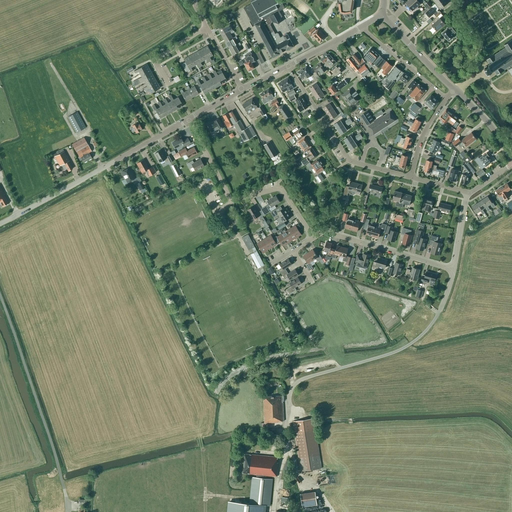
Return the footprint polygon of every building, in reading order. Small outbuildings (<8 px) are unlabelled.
[(278,33),(276,33),(275,34),(270,26),(271,23),(273,22),(279,24),(281,18),(282,17),(279,11),(285,8),(282,2),(279,4),(276,0),(252,0),(251,1),(252,3),(244,8),(251,21),(249,22),(252,27),(255,25),(273,58),(280,54),(279,53),(286,50),(287,50),(294,47),(287,34),(280,38),(278,33)] [(345,12),(352,11),(354,0),(337,0),(338,7),(339,7),(340,13),(344,13),(345,12)] [(406,3),(407,5),(413,10),(414,12),(419,8),(417,6),(422,2),(422,1),(420,0),(409,0),(406,3)] [(423,0),(422,1),(422,2),(427,8),(429,10),(433,6),(428,1),(426,3),(424,1),(423,0)] [(432,0),(440,9),(448,3),(446,0),(432,0)] [(438,9),(435,4),(433,6),(429,10),(425,13),(426,13),(429,17),(433,14),(434,15),(436,18),(441,13),(439,11),(438,12),(437,10),(438,9)] [(445,24),(443,22),(446,20),(443,16),(432,25),(437,31),(445,24)] [(229,24),(218,30),(222,36),(229,32),(227,28),(230,26),(229,24)] [(447,29),(442,34),(449,42),(454,37),(452,36),(456,33),(451,27),(448,30),(447,29)] [(318,29),(312,35),(320,43),(326,37),(318,29)] [(234,32),(233,30),(229,32),(222,36),(226,42),(233,38),(231,34),(234,32)] [(236,36),(233,38),(226,42),(229,49),(237,44),(234,40),(237,38),(236,36)] [(511,40),(511,39),(504,44),(506,47),(494,55),(493,54),(486,59),(490,64),(489,64),(485,67),(485,68),(484,69),(487,73),(488,73),(489,74),(493,71),(494,70),(497,75),(504,70),(509,66),(511,68),(509,69),(511,74),(511,40)] [(241,45),(240,43),(237,44),(229,49),(233,55),(240,51),(238,46),(241,45)] [(212,55),(207,46),(202,49),(209,61),(211,60),(209,57),(212,55)] [(372,64),(373,63),(379,56),(371,48),(363,57),(365,58),(364,59),(367,63),(366,64),(370,68),(372,65),(372,64)] [(202,49),(198,52),(203,61),(206,59),(207,63),(209,61),(202,49)] [(264,62),(258,51),(256,52),(255,53),(261,64),(264,62)] [(203,61),(198,52),(193,54),(200,67),(202,66),(200,62),(203,61)] [(251,61),(254,59),(250,52),(245,55),(246,57),(244,58),(246,62),(245,63),(249,71),(254,68),(251,61)] [(200,67),(193,54),(188,57),(193,66),(196,64),(198,68),(200,67)] [(323,64),(326,60),(328,62),(332,58),(329,54),(326,55),(325,54),(323,55),(324,57),(320,60),(323,63),(322,63),(323,64)] [(360,60),(355,54),(351,57),(360,68),(364,65),(366,63),(362,59),(360,60)] [(380,69),(386,61),(379,56),(373,63),(380,69)] [(191,67),(193,66),(188,57),(184,60),(185,63),(182,64),(186,72),(189,70),(190,72),(193,71),(191,67)] [(358,70),(361,74),(367,69),(364,65),(360,68),(351,57),(347,60),(356,71),(358,70)] [(328,62),(326,60),(323,64),(325,66),(326,66),(327,67),(328,66),(330,68),(336,63),(332,58),(328,62)] [(387,73),(387,72),(392,67),(387,62),(381,68),(384,70),(381,73),(382,74),(382,73),(385,75),(387,73)] [(305,77),(306,79),(311,75),(315,81),(317,79),(319,77),(318,76),(325,71),(320,63),(313,68),(316,72),(313,73),(314,74),(312,75),(306,67),(297,72),(302,79),(305,77)] [(138,71),(140,74),(149,69),(146,64),(134,71),(135,73),(138,71)] [(331,70),(336,76),(343,70),(338,65),(334,68),(331,70)] [(396,83),(399,78),(404,73),(401,71),(395,66),(385,78),(385,77),(381,82),(386,86),(385,87),(389,90),(395,82),(396,83)] [(139,81),(151,74),(149,69),(140,74),(141,77),(138,79),(139,81)] [(213,72),(215,76),(216,76),(221,85),(227,81),(222,73),(217,75),(215,71),(213,72)] [(404,73),(399,78),(406,84),(410,78),(404,73)] [(145,84),(154,79),(151,74),(139,81),(140,83),(144,81),(145,84)] [(207,75),(209,80),(211,79),(215,88),(221,85),(216,76),(215,76),(212,78),(209,74),(207,75)] [(201,78),(204,83),(205,82),(210,91),(215,88),(211,79),(209,80),(206,81),(204,77),(201,78)] [(290,83),(288,78),(278,84),(283,92),(289,89),(290,90),(294,88),(290,83)] [(144,90),(157,83),(154,79),(145,84),(147,86),(143,88),(144,90)] [(210,91),(205,82),(204,83),(201,85),(198,80),(196,81),(198,86),(199,85),(204,94),(210,91)] [(328,88),(333,95),(347,84),(344,80),(335,87),(333,85),(328,88)] [(413,80),(407,87),(411,90),(412,91),(418,84),(413,80)] [(150,93),(159,88),(157,83),(144,90),(145,92),(149,90),(150,93)] [(309,88),(313,94),(320,89),(316,83),(309,88)] [(409,95),(417,102),(426,91),(419,84),(409,95)] [(186,87),(188,90),(192,98),(198,94),(194,87),(190,89),(188,86),(186,87)] [(185,101),(192,98),(188,90),(183,93),(182,89),(180,91),(185,101)] [(262,99),(262,100),(264,104),(271,100),(270,99),(273,98),(273,97),(269,89),(260,94),(262,99)] [(317,100),(324,95),(320,89),(313,94),(317,100)] [(356,95),(358,94),(356,92),(354,93),(350,89),(341,96),(350,107),(359,100),(356,95)] [(389,96),(393,100),(399,93),(395,90),(389,96)] [(171,101),(172,100),(177,109),(183,106),(178,97),(173,100),(171,95),(169,97),(171,101)] [(427,101),(424,103),(432,110),(439,102),(434,98),(431,95),(427,100),(427,101)] [(298,107),(301,112),(308,108),(305,103),(306,103),(302,96),(296,100),(299,106),(298,107)] [(172,100),(171,101),(168,103),(165,99),(163,100),(165,104),(166,104),(171,112),(177,109),(172,100)] [(242,105),(246,112),(256,106),(252,99),(242,105)] [(274,112),(276,111),(276,109),(280,106),(278,103),(279,103),(277,99),(271,103),(273,106),(270,109),(270,111),(272,113),(274,112)] [(369,109),(371,114),(386,104),(383,99),(369,109)] [(160,102),(157,103),(160,107),(161,107),(166,115),(171,112),(166,104),(165,104),(162,106),(160,102)] [(422,110),(420,108),(415,103),(410,109),(417,115),(422,110)] [(129,107),(134,113),(138,111),(133,104),(129,107)] [(330,104),(322,108),(326,114),(333,110),(330,104)] [(155,110),(160,119),(166,115),(161,107),(160,107),(156,109),(154,105),(152,106),(154,111),(155,110)] [(279,109),(287,120),(291,117),(284,105),(279,109)] [(258,108),(262,116),(266,114),(262,106),(258,108)] [(453,115),(446,109),(442,114),(449,119),(453,115)] [(330,120),(337,116),(333,110),(326,114),(330,120)] [(227,128),(233,124),(236,128),(238,133),(243,142),(256,135),(251,126),(244,129),(240,120),(238,121),(233,111),(228,113),(223,116),(226,123),(225,123),(227,128)] [(361,115),(373,135),(395,121),(390,112),(383,116),(383,115),(374,121),(367,111),(361,115)] [(411,111),(408,115),(413,120),(417,115),(411,111)] [(67,118),(76,133),(85,128),(76,112),(67,118)] [(448,122),(449,119),(442,114),(439,119),(446,124),(448,122)] [(458,118),(453,114),(453,115),(449,119),(448,122),(455,128),(458,124),(455,121),(458,118)] [(211,132),(213,135),(219,131),(218,131),(223,128),(218,118),(213,121),(213,122),(207,125),(211,132)] [(340,120),(334,124),(337,129),(344,125),(346,124),(351,120),(350,118),(342,123),(340,120)] [(135,130),(136,133),(142,130),(137,121),(134,122),(135,124),(132,125),(133,127),(130,129),(132,132),(135,130)] [(416,132),(418,127),(409,122),(407,124),(410,126),(411,125),(412,126),(410,129),(416,132)] [(341,134),(347,130),(344,125),(337,129),(341,134)] [(294,134),(296,137),(293,139),(295,142),(298,140),(304,136),(299,130),(294,134)] [(292,137),(289,132),(283,136),(286,141),(292,137)] [(445,139),(451,142),(454,134),(448,132),(445,139)] [(350,135),(344,139),(347,145),(361,135),(360,133),(355,137),(352,138),(350,135)] [(476,139),(471,133),(460,141),(458,138),(452,142),(455,147),(458,144),(461,148),(465,145),(466,147),(476,139)] [(186,135),(172,143),(175,149),(183,144),(184,147),(189,144),(188,142),(189,141),(186,135)] [(361,135),(347,145),(351,150),(353,148),(357,146),(355,143),(357,141),(363,138),(361,135)] [(83,138),(72,145),(78,156),(77,157),(79,160),(81,159),(83,163),(92,158),(89,154),(88,153),(91,151),(83,138)] [(298,142),(304,151),(311,147),(305,138),(298,142)] [(396,139),(395,141),(400,143),(403,144),(403,143),(404,144),(403,147),(409,149),(411,144),(396,139)] [(439,148),(442,150),(443,148),(440,146),(438,145),(440,142),(434,140),(431,145),(437,148),(439,148)] [(263,145),(271,159),(277,155),(270,141),(263,145)] [(437,148),(431,145),(429,151),(435,153),(437,148)] [(186,154),(188,158),(197,154),(194,147),(186,151),(185,148),(179,152),(181,156),(186,154)] [(298,163),(301,167),(311,160),(314,158),(317,156),(311,147),(305,152),(308,156),(298,163)] [(62,148),(53,153),(55,156),(60,166),(61,165),(64,170),(67,168),(68,171),(72,169),(68,161),(69,161),(64,151),(62,148)] [(169,160),(170,162),(173,160),(170,155),(167,157),(167,158),(165,159),(161,150),(154,154),(159,162),(164,160),(165,162),(169,160)] [(478,157),(475,160),(481,169),(485,167),(492,162),(488,157),(489,156),(487,153),(479,158),(478,157)] [(136,164),(141,173),(145,171),(146,173),(148,172),(150,176),(155,172),(152,167),(148,169),(146,165),(147,165),(144,159),(136,164)] [(310,171),(313,169),(317,174),(323,169),(322,167),(324,166),(319,159),(315,161),(315,162),(311,164),(310,162),(306,165),(310,171)] [(405,168),(406,162),(395,159),(395,162),(398,163),(398,162),(400,162),(399,166),(405,168)] [(193,167),(195,171),(204,166),(200,160),(194,163),(192,161),(186,164),(189,169),(193,167)] [(432,161),(427,160),(425,166),(435,168),(436,166),(433,166),(431,166),(432,161)] [(468,163),(466,164),(474,174),(475,172),(468,163)] [(176,164),(171,166),(177,177),(181,175),(176,164)] [(444,170),(435,168),(425,166),(424,172),(426,172),(430,173),(432,173),(432,170),(438,172),(437,177),(442,178),(444,170)] [(126,169),(121,172),(125,179),(121,181),(124,186),(128,184),(127,182),(131,180),(135,178),(130,169),(129,168),(126,169)] [(452,182),(456,183),(457,177),(456,177),(457,176),(459,171),(452,169),(449,180),(452,181),(452,182)] [(485,173),(482,169),(476,174),(479,178),(485,173)] [(466,173),(466,175),(463,175),(461,183),(467,185),(469,176),(470,174),(466,173)] [(160,175),(155,177),(159,185),(164,182),(160,175)] [(332,185),(337,182),(336,180),(337,180),(334,175),(328,179),(330,184),(331,183),(332,185)] [(343,195),(347,196),(348,193),(350,193),(349,194),(352,195),(353,195),(354,195),(354,194),(355,194),(355,193),(356,192),(360,193),(363,183),(362,182),(362,185),(351,182),(351,180),(349,187),(345,186),(343,195)] [(144,188),(141,181),(136,184),(139,191),(144,188)] [(368,191),(381,195),(383,188),(370,184),(368,191)] [(508,193),(507,193),(506,192),(511,189),(507,184),(496,191),(501,199),(503,197),(504,200),(510,196),(508,193)] [(0,202),(2,207),(8,203),(4,195),(4,194),(0,186),(0,202)] [(399,207),(402,193),(395,191),(392,200),(397,201),(395,206),(399,207)] [(403,204),(410,205),(412,196),(402,193),(399,207),(402,207),(403,204)] [(266,206),(261,209),(265,215),(276,208),(275,205),(280,202),(276,196),(268,201),(270,205),(266,207),(266,206)] [(492,203),(488,196),(482,200),(487,207),(487,206),(491,204),(493,208),(495,206),(492,203)] [(423,210),(430,212),(431,208),(433,201),(425,199),(423,206),(424,206),(423,210)] [(487,207),(482,200),(477,203),(481,210),(482,209),(485,207),(488,211),(490,210),(487,206),(487,207)] [(445,212),(444,212),(449,213),(450,210),(451,206),(440,203),(438,209),(435,208),(433,217),(439,219),(441,211),(445,212)] [(482,209),(481,210),(477,203),(472,207),(476,213),(480,211),(483,214),(485,213),(482,209)] [(253,220),(259,216),(260,216),(258,212),(254,206),(247,210),(253,220)] [(278,214),(280,217),(288,213),(284,208),(278,212),(276,209),(271,213),(272,215),(274,215),(275,217),(278,214)] [(406,216),(413,218),(415,211),(408,209),(406,216)] [(282,221),(278,223),(279,224),(277,226),(279,230),(286,226),(284,222),(291,218),(288,213),(280,217),(282,221)] [(348,219),(345,228),(351,230),(354,220),(348,219)] [(366,234),(372,236),(375,227),(369,225),(368,225),(369,220),(366,219),(363,229),(367,230),(366,234)] [(357,232),(360,222),(354,220),(351,230),(357,232)] [(379,225),(378,228),(375,227),(372,236),(378,238),(380,231),(384,233),(387,225),(382,224),(381,226),(379,225)] [(301,235),(295,225),(291,228),(297,238),(301,235)] [(386,233),(389,233),(387,240),(394,242),(397,232),(391,231),(392,227),(388,226),(386,233)] [(291,228),(286,231),(292,241),(297,238),(291,228)] [(404,235),(402,244),(409,246),(412,236),(410,235),(411,231),(403,228),(401,234),(404,235)] [(424,232),(418,230),(414,243),(417,244),(416,248),(423,250),(426,239),(422,238),(424,232)] [(287,243),(292,241),(286,231),(282,234),(287,243)] [(251,255),(258,268),(264,265),(248,234),(242,238),(248,250),(252,248),(255,253),(251,255)] [(287,243),(282,234),(277,237),(279,241),(283,246),(287,243)] [(271,235),(266,238),(272,247),(277,244),(276,243),(279,241),(277,237),(276,236),(273,238),(271,235)] [(441,244),(436,242),(438,237),(432,236),(429,243),(433,245),(431,253),(438,255),(439,251),(440,251),(441,248),(440,248),(441,244)] [(267,250),(272,247),(266,238),(261,241),(267,250)] [(263,253),(267,250),(261,241),(257,244),(263,253)] [(330,260),(331,257),(333,249),(330,248),(332,244),(326,242),(323,251),(327,252),(325,257),(326,259),(330,260)] [(337,255),(340,256),(342,247),(337,245),(335,250),(333,249),(331,257),(335,259),(337,255)] [(346,256),(348,249),(342,247),(340,256),(343,257),(342,261),(347,262),(346,265),(350,266),(351,264),(352,258),(346,256)] [(317,256),(313,250),(308,253),(313,261),(316,259),(318,262),(320,261),(322,264),(324,262),(319,255),(317,256)] [(312,266),(310,262),(313,261),(308,253),(303,256),(307,263),(305,264),(309,271),(313,268),(311,266),(312,266)] [(357,255),(355,262),(358,262),(357,266),(366,269),(367,266),(370,256),(363,254),(362,257),(357,255)] [(373,262),(371,269),(377,270),(378,266),(385,268),(387,261),(378,258),(376,263),(373,262)] [(278,269),(282,274),(287,271),(285,269),(292,264),(288,259),(280,264),(282,267),(278,269)] [(401,271),(400,271),(402,264),(396,262),(394,269),(389,267),(387,274),(393,276),(394,273),(400,275),(401,271)] [(410,279),(416,281),(419,270),(413,268),(411,273),(410,272),(410,270),(407,269),(405,275),(410,277),(410,279)] [(288,274),(287,271),(282,274),(285,279),(288,277),(290,280),(299,275),(295,269),(288,274)] [(424,284),(426,284),(428,280),(434,282),(436,275),(426,272),(425,276),(423,275),(420,283),(424,284)] [(296,290),(295,288),(302,283),(298,278),(290,283),(291,286),(286,290),(289,295),(296,290)] [(282,402),(282,401),(283,401),(283,396),(263,397),(264,423),(261,423),(261,428),(269,428),(268,423),(278,422),(284,421),(283,402),(282,402)] [(314,418),(293,422),(301,471),(321,468),(314,418)] [(274,445),(274,447),(282,448),(282,441),(274,440),(271,439),(271,442),(256,441),(255,447),(271,447),(271,445),(274,445)] [(256,478),(252,477),(250,504),(249,504),(248,511),(264,511),(265,505),(270,506),(272,479),(266,479),(266,476),(277,477),(278,463),(277,463),(277,457),(245,454),(243,473),(257,475),(256,478)] [(316,492),(300,494),(302,507),(317,505),(316,492)]
